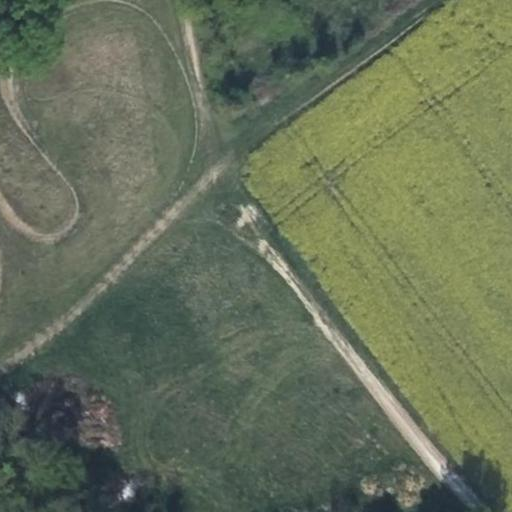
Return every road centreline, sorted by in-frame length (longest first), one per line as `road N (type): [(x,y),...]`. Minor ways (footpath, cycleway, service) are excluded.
road 1 (track): [(181,0),(210,155),(228,207),(482,511)]
road 2 (track): [(436,0),(313,102),(215,168)]
